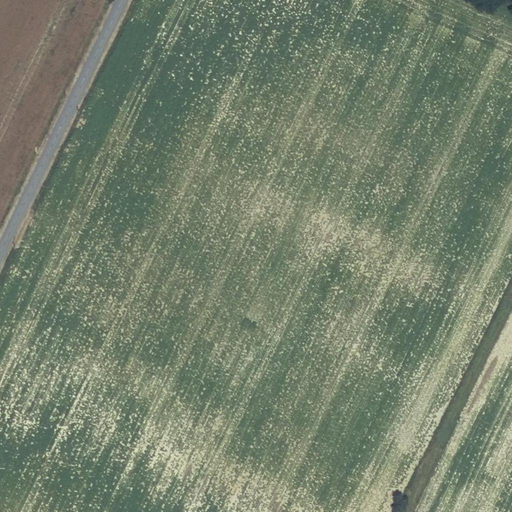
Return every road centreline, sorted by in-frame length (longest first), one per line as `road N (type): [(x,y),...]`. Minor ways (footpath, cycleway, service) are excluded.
road 1 (tertiary): [(122,0),(0,249)]
road 2 (track): [(511,289),(403,511)]
